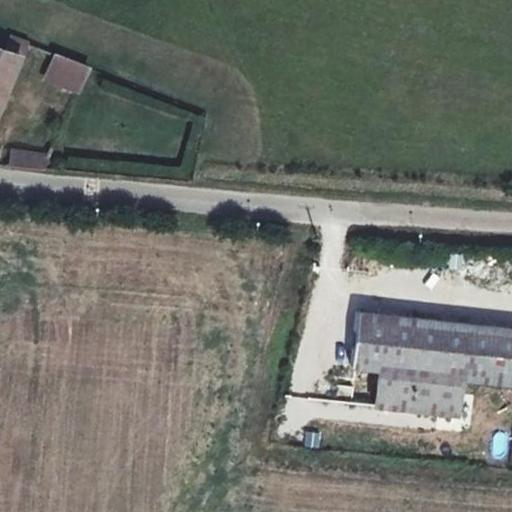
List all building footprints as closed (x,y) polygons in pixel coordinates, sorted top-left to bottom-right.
[(0,102),(24,45),(2,35),(0,37),(0,102)] [(77,90),(85,69),(49,56),(41,77),(77,90)] [(6,146),(1,163),(45,167),(47,151),(6,146)] [(349,364),(375,366),(462,373),(510,378),(511,342),(511,324),(353,310),(349,364)] [(457,414),(462,373),(375,366),(372,406),(457,414)]
